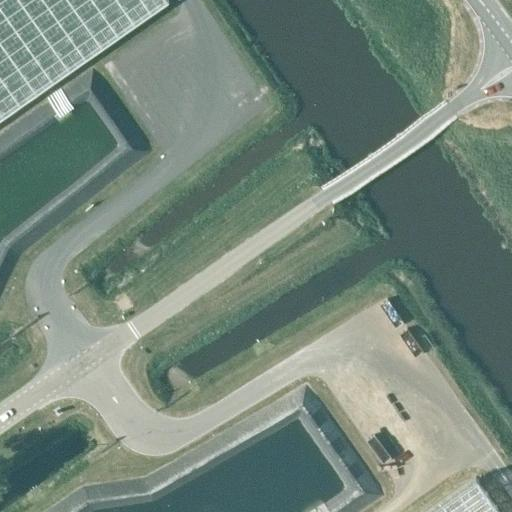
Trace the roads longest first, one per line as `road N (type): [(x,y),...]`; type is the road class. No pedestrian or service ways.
road 1 (unclassified): [(0,419),(511,67)]
road 2 (unknown): [(179,0),(204,50),(208,105),(177,158),(50,265),(55,309),(87,358)]
